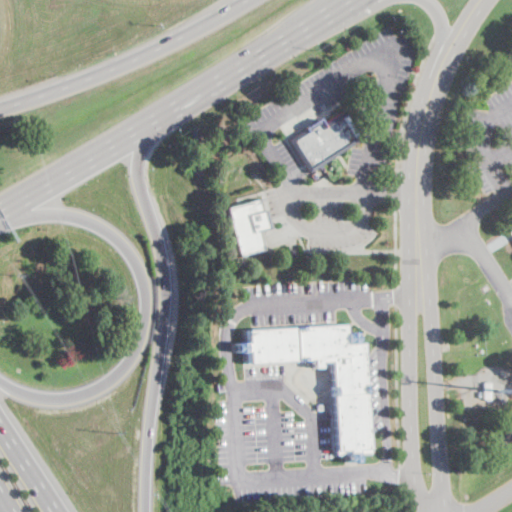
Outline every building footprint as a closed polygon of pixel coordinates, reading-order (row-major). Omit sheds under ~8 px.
[(345,109),(363,137),(321,165),(309,173),(288,140),(305,129),(304,127),(317,119),(319,118),(323,124),(345,109)] [(259,197),(262,210),(266,209),(271,227),(259,230),(264,249),(239,256),(225,206),(259,197)] [(511,216),(503,222),(511,236),(511,216)] [(345,330),(345,332),(350,331),(356,331),(356,342),(361,342),(362,342),(363,355),(363,359),(364,379),(365,383),(366,404),(366,407),(367,426),(367,429),(368,449),(357,450),(358,461),(357,461),(354,462),(347,462),(346,451),(334,451),(334,450),(333,432),(333,429),(331,394),(330,378),(329,362),(323,362),(320,363),(320,367),(320,368),(312,368),(312,364),(312,363),(312,360),(309,360),(288,362),(277,362),(274,362),(261,363),(258,363),(248,364),(248,363),(243,363),(242,352),(234,351),(234,348),(234,343),(234,342),(243,341),(242,329),(344,324),(345,330)] [(511,379),(508,386),(491,379),(494,372),(511,379)] [(488,381),(487,382),(490,383),(490,400),(482,400),(483,382),(485,382),(485,381),(488,381)]
